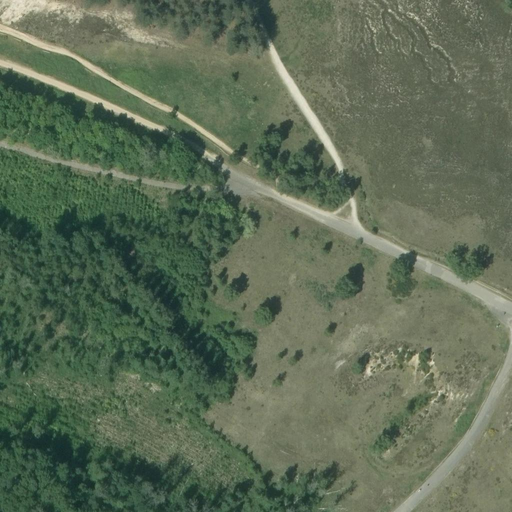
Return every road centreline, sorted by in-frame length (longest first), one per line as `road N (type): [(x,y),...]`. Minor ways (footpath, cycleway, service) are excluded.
road 1 (unknown): [(295,208),(276,182),(79,53),(0,26)]
road 2 (track): [(261,191),(178,136),(0,59)]
road 3 (track): [(261,191),(143,179),(0,139)]
road 4 (track): [(344,230),(352,205),(347,181),(251,0)]
road 5 (track): [(511,357),(449,464),(400,511)]
road 6 (track): [(511,310),(344,230)]
